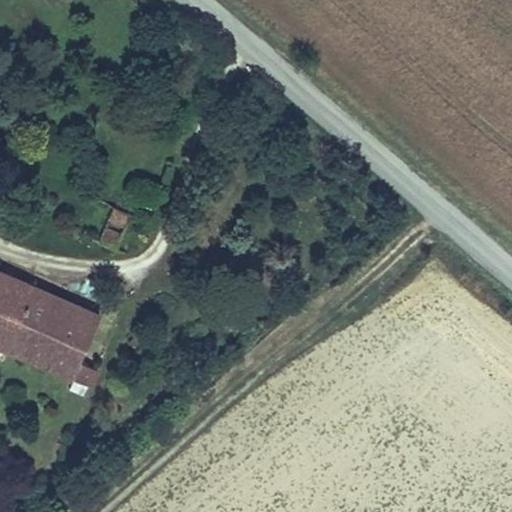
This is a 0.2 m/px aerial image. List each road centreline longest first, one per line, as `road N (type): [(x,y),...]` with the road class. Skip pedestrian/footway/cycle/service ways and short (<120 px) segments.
road 1 (tertiary): [(511,274),(194,0)]
road 2 (unknown): [(254,51),(211,117),(171,233),(150,260),(49,259),(0,248)]
